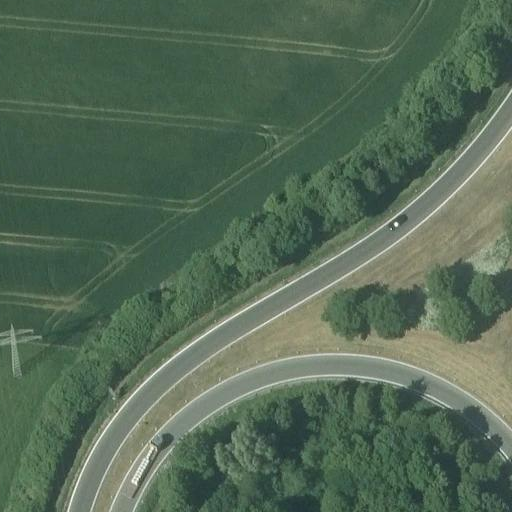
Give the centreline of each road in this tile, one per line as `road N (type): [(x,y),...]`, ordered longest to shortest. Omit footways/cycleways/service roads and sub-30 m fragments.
road 1 (motorway): [(511,129),(442,222),(338,298),(238,352),(157,418),(105,483),(95,511)]
road 2 (motorway): [(130,511),(185,450),(269,397),(345,386),(432,404),(511,463)]
